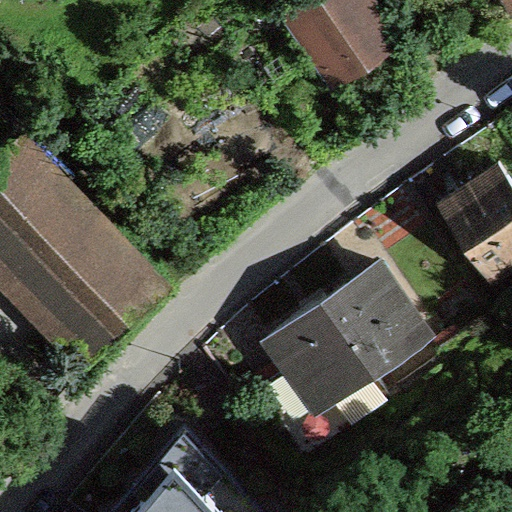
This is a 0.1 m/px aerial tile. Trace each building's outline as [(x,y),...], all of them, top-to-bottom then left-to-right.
[(380,0),(290,0),(287,2),(335,75),(356,61),(371,51),(376,59),(406,39),(380,0)] [(0,215),(59,163),(21,120),(0,138),(0,215)] [(511,254),(511,171),(502,157),(468,180),(443,196),(492,268),(511,254)] [(59,163),(0,215),(0,231),(46,283),(113,223),(59,163)] [(113,223),(46,283),(72,313),(100,343),(167,283),(113,223)] [(280,336),(303,365),(332,403),(382,364),(434,323),(382,257),(330,297),(280,336)] [(100,343),(72,313),(53,331),(80,361),(100,343)] [(332,403),(303,365),(270,390),(319,453),(402,389),(382,364),(332,403)] [(0,437),(17,421),(12,401),(0,389),(0,437)] [(277,511),(184,412),(104,511),(277,511)]
